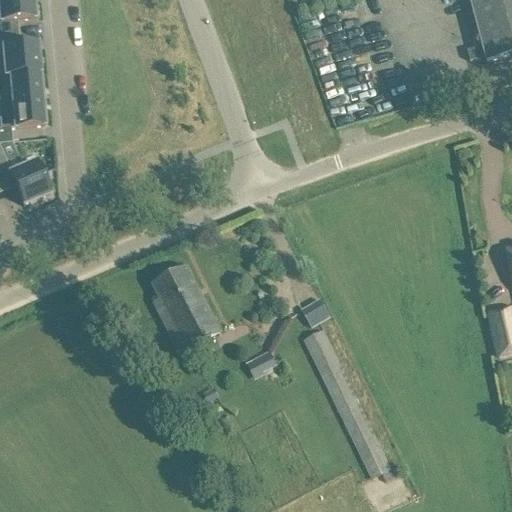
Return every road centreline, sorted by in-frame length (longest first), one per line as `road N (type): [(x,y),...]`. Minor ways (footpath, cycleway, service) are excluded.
road 1 (residential): [(314,172),(481,482)]
road 2 (residential): [(0,258),(65,231),(76,213),(58,0)]
road 3 (unclassified): [(0,303),(261,191)]
road 4 (unclassified): [(314,172),(511,111)]
road 5 (residential): [(188,0),(261,191)]
